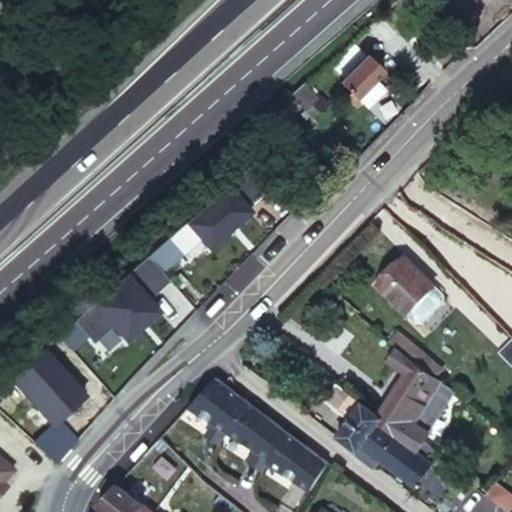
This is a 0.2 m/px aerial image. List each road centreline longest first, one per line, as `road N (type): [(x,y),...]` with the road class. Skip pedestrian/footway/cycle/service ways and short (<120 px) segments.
road 1 (tertiary): [(511,32),(377,159),(100,446),(64,511)]
road 2 (trunk): [(0,289),(327,0)]
road 3 (trunk): [(254,0),(0,226)]
